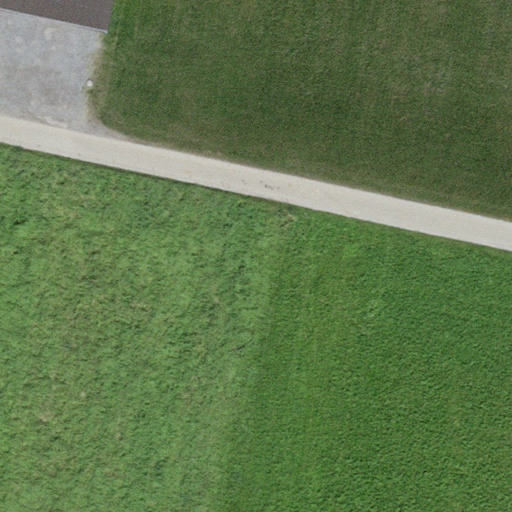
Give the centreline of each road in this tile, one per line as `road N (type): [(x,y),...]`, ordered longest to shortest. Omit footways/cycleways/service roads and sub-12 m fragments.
road 1 (track): [(0,121),(511,224)]
road 2 (track): [(239,169),(248,18)]
